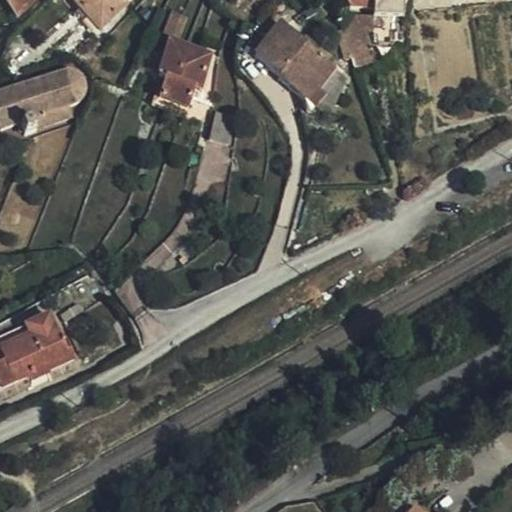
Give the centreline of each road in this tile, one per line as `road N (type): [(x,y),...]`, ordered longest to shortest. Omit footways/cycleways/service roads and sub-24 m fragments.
road 1 (residential): [(0,431),(114,375),(511,145)]
road 2 (residential): [(262,511),(391,421),(511,352)]
